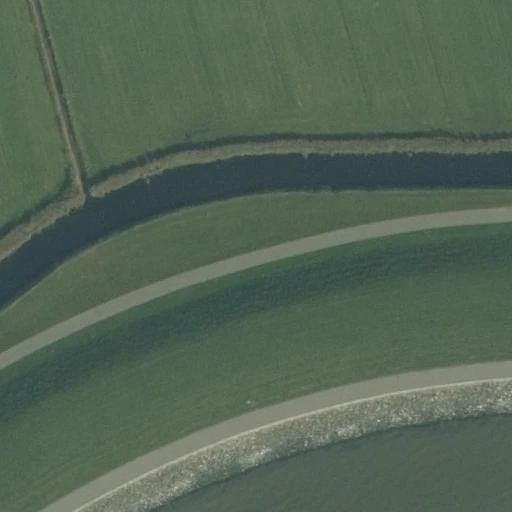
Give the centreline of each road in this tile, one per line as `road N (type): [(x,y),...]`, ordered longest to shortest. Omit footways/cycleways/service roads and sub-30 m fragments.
road 1 (unclassified): [(0,373),(121,314),(301,254),(511,222)]
road 2 (unclassified): [(93,511),(183,464),(323,417),(511,385)]
